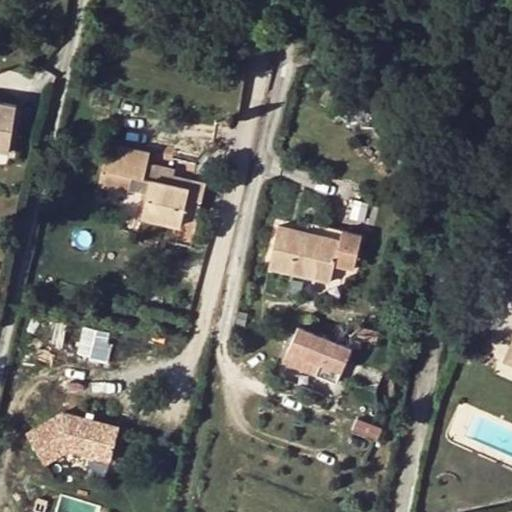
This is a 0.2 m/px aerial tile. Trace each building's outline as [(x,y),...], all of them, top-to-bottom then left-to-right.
[(406,70),(398,65),(396,70),(403,74),(406,70)] [(0,149),(10,151),(18,107),(0,103),(0,149)] [(107,143),(103,168),(131,173),(146,175),(150,151),(107,143)] [(171,177),(173,170),(154,167),(151,180),(170,184),(171,177)] [(103,168),(100,185),(128,190),(131,173),(103,168)] [(207,185),(171,177),(170,184),(151,180),(143,218),(182,227),(184,215),(200,218),(207,185)] [(280,227),(271,269),(293,274),(330,282),(335,264),(347,267),(355,269),(363,237),(342,232),(340,242),(328,238),(308,234),(280,227)] [(330,229),(328,238),(340,242),(342,232),(330,229)] [(88,321),(82,351),(111,358),(118,328),(88,321)] [(327,365),(321,362),(329,340),(300,327),(290,350),(286,363),(323,378),(327,365)] [(337,343),(329,340),(321,362),(327,365),(328,365),(337,343)] [(45,463),(68,449),(110,460),(119,426),(63,412),(28,433),(45,463)]
